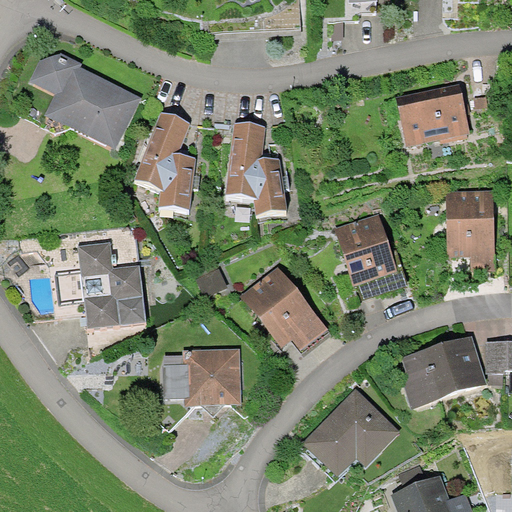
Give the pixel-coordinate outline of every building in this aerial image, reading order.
[(72,127),(116,149),(142,98),(81,67),(82,62),(62,53),(41,59),(30,81),(56,94),(45,115),(72,127)] [(396,98),(407,146),(440,139),(467,133),(470,133),(459,84),(396,98)] [(487,108),(486,97),(474,98),(475,109),(487,108)] [(134,180),(161,190),(159,206),(190,210),(192,187),(194,176),(196,158),(179,153),(190,123),(161,112),(134,180)] [(226,194),(254,198),(257,215),(288,208),(285,189),(283,177),(280,158),(262,157),(265,126),(235,122),(226,194)] [(468,138),(467,133),(440,139),(441,144),(468,138)] [(471,271),(495,270),(493,190),(445,191),(447,257),(471,257),(471,271)] [(335,229),(354,286),(357,285),(362,299),(408,285),(398,250),(391,252),(379,215),(335,229)] [(78,246),(89,327),(146,321),(139,265),(114,268),(111,242),(78,246)] [(283,347),(293,339),(301,350),(327,328),(277,267),(242,297),(283,347)] [(219,269),(196,280),(205,298),(228,287),(219,269)] [(191,309),(184,316),(191,324),(199,317),(191,309)] [(400,374),(411,409),(487,385),(472,336),(402,358),(406,372),(400,374)] [(511,340),(487,342),(487,372),(505,374),(505,370),(511,370),(511,340)] [(184,406),(242,404),(240,349),(183,350),(183,355),(164,357),(164,365),(163,365),(164,399),(184,399),(184,406)] [(338,477),(357,458),(366,467),(401,431),(356,388),(303,443),(338,477)] [(405,489),(427,480),(420,465),(398,474),(405,489)] [(397,511),(473,511),(467,494),(450,500),(441,475),(427,480),(405,489),(390,495),(397,511)]
